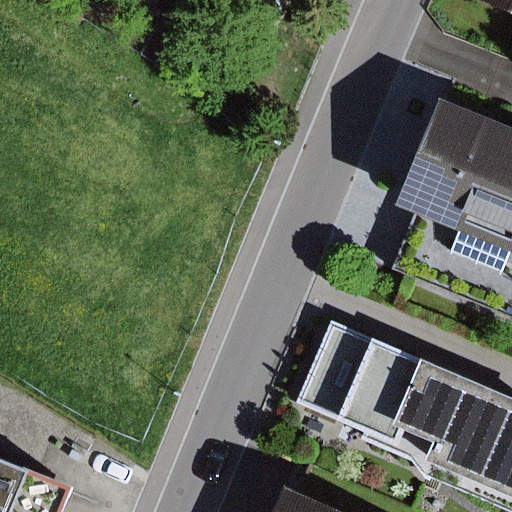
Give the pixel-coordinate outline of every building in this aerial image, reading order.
[(246,0),(274,12),(279,0),(246,0)] [(511,0),(467,0),(511,18),(511,0)] [(511,135),(424,99),(379,206),(408,218),(388,268),(410,277),(511,318),(511,135)] [(292,403),(361,432),(358,440),(405,460),(417,477),(500,511),(511,511),(511,405),(325,326),(292,403)] [(0,511),(85,511),(95,488),(0,450),(0,511)] [(443,511),(450,498),(422,486),(412,508),(421,511),(443,511)] [(321,511),(268,490),(258,511),(321,511)]
